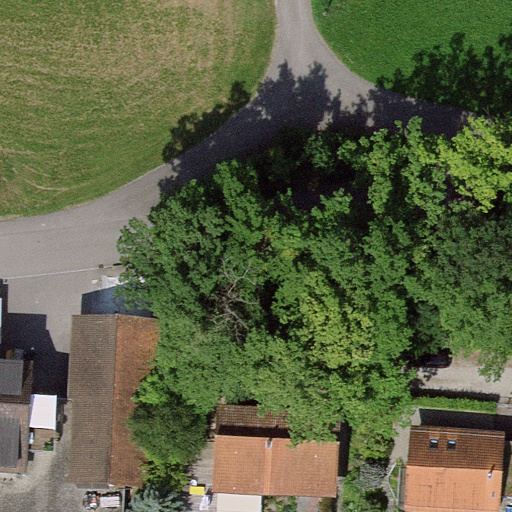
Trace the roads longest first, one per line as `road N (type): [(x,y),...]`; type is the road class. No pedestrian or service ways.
road 1 (unclassified): [(0,256),(511,158)]
road 2 (track): [(123,236),(127,205),(312,83),(401,114),(511,133)]
